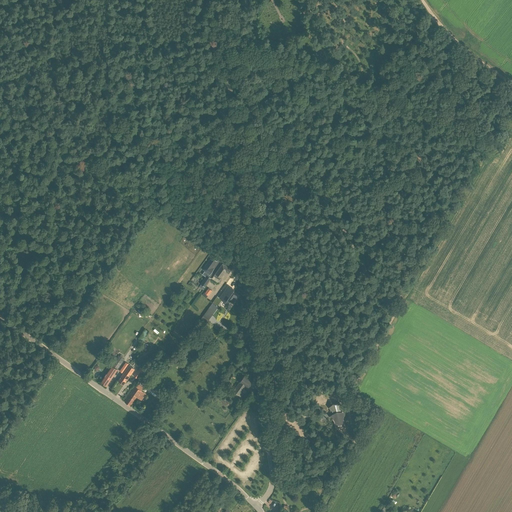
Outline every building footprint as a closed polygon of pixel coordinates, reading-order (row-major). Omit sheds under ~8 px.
[(217,261),(212,257),(203,269),(205,271),(203,274),(206,277),(207,275),(209,276),(214,269),(213,267),(217,261)] [(218,281),(219,279),(225,271),(229,273),(231,269),(223,264),(214,276),(212,278),(217,282),(218,281)] [(209,276),(207,275),(206,277),(201,284),(205,287),(211,278),(209,276)] [(238,296),(230,291),(232,288),(229,285),(219,298),(223,301),(225,298),(234,303),(233,303),(238,296),(238,297),(238,296)] [(211,291),(208,289),(205,293),(204,293),(202,295),(206,298),(211,291)] [(203,316),(209,320),(215,312),(209,308),(203,316)] [(145,329),(139,338),(144,341),(146,338),(145,337),(149,331),(145,329)] [(124,359),(119,356),(108,371),(101,382),(107,386),(114,375),(117,369),(124,359)] [(126,362),(119,371),(122,373),(129,364),(126,362)] [(135,369),(129,365),(118,381),(124,385),(135,369)] [(144,370),(140,367),(134,375),(138,378),(144,370)] [(149,371),(146,368),(141,375),(144,377),(149,371)] [(246,386),(248,387),(253,381),(245,375),(237,386),(233,391),(243,398),(245,394),(241,392),(246,386)] [(141,390),(143,387),(138,383),(125,402),(130,405),(137,396),(142,400),(146,394),(141,390)] [(215,386),(212,390),(217,394),(220,390),(215,386)] [(330,407),(333,412),(332,413),(334,417),(333,418),(334,421),(336,428),(345,426),(343,419),(344,416),(341,415),(342,412),(341,412),(341,408),(342,405),(336,403),(334,403),(330,407)]
